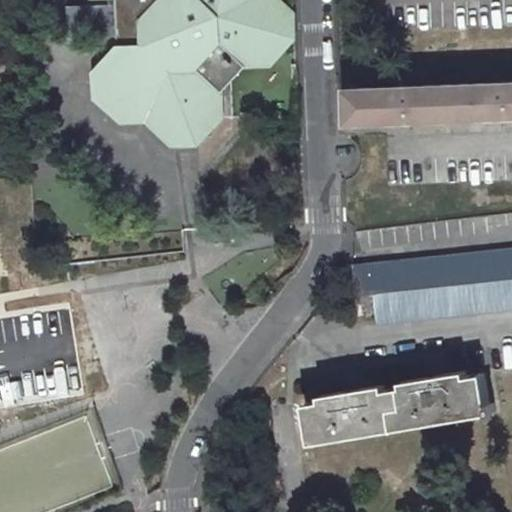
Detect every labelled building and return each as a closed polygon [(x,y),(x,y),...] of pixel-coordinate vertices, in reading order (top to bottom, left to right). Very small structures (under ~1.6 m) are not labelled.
[(70,35),(120,33),(118,0),(111,0),(111,3),(69,4),(70,35)] [(148,92),(148,118),(173,141),(201,140),(224,112),(224,87),(250,62),(274,60),(298,35),(298,8),(288,0),(118,0),(120,33),(121,45),(122,45),(109,57),(148,92)] [(511,82),(348,90),(349,124),(511,117),(511,82)] [(511,251),(374,266),(354,268),(359,316),(379,314),(380,326),(511,312),(511,251)] [(426,379),(420,380),(421,385),(367,394),(366,388),(361,389),(360,385),(347,388),(348,392),(340,393),(341,399),(306,404),(312,444),(497,412),(495,403),(489,404),(485,373),(450,380),(449,375),(442,376),(440,372),(426,374),(426,379)]
